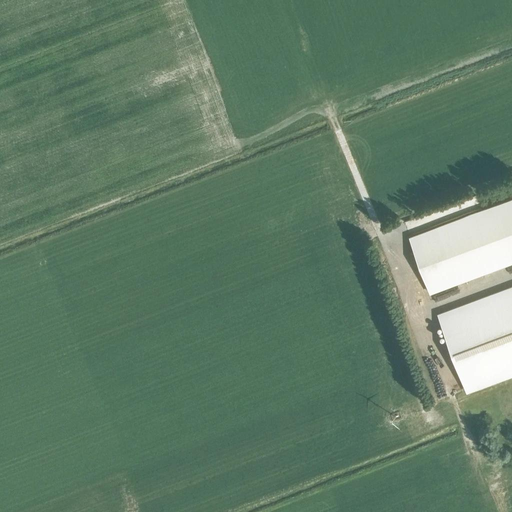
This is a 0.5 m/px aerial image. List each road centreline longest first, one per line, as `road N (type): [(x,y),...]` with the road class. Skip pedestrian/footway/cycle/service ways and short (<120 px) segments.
road 1 (track): [(381,231),(291,0)]
road 2 (track): [(451,397),(499,511)]
